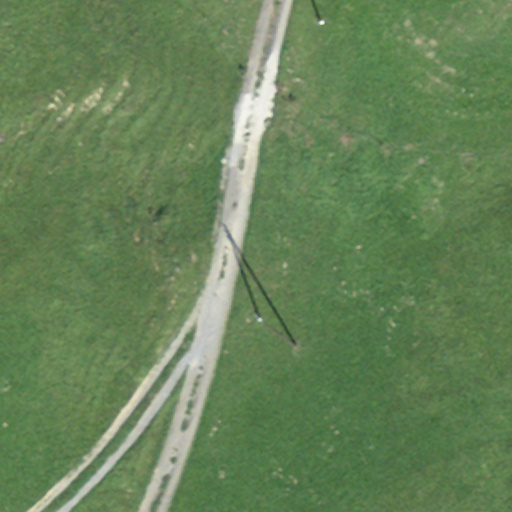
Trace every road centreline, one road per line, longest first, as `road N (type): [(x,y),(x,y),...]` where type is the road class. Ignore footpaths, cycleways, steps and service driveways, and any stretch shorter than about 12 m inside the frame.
road 1 (track): [(148,511),(268,0)]
road 2 (track): [(43,511),(151,394),(198,320)]
